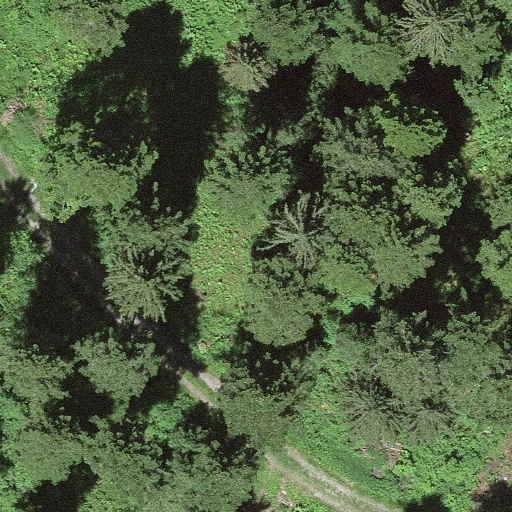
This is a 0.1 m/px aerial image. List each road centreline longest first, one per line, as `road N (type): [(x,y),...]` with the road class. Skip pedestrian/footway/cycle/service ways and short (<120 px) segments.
road 1 (track): [(0,165),(103,302),(252,413),(446,511)]
road 2 (track): [(0,454),(353,511)]
